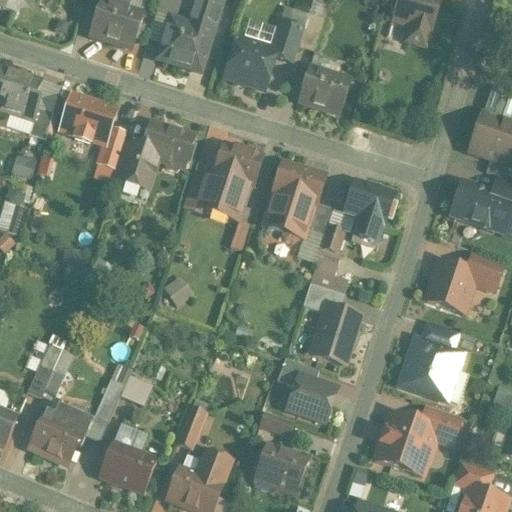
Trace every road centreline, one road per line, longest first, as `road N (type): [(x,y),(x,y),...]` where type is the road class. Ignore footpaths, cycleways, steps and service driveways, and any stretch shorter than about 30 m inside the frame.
road 1 (residential): [(0,43),(430,184)]
road 2 (residential): [(326,511),(430,184)]
road 3 (residential): [(430,184),(482,0)]
